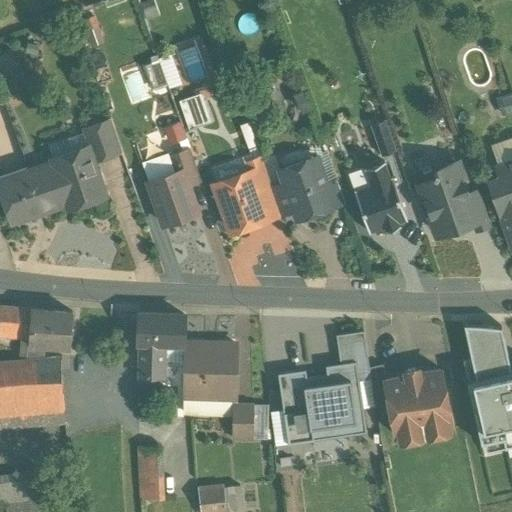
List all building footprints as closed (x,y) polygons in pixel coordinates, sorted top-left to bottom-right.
[(0,70),(6,79),(21,70),(10,51),(0,57),(0,70)] [(171,57),(143,68),(153,92),(167,86),(170,91),(182,86),(171,57)] [(202,102),(187,107),(195,133),(211,128),(202,102)] [(109,121),(82,131),(88,148),(94,165),(121,156),(109,121)] [(395,153),(385,125),(371,129),(381,158),(395,153)] [(54,165),(0,183),(0,189),(12,225),(68,206),(70,212),(105,200),(94,165),(88,148),(52,161),(54,165)] [(189,152),(169,159),(175,177),(184,174),(190,190),(201,186),(189,152)] [(261,162),(245,168),(250,180),(251,180),(257,195),(271,190),(261,162)] [(384,164),(365,171),(371,188),(354,194),(369,235),(385,230),(386,234),(388,234),(388,231),(397,228),(398,230),(400,230),(398,225),(407,222),(392,181),(390,181),(384,164)] [(457,165),(439,171),(437,176),(435,176),(433,180),(434,180),(434,183),(421,187),(439,237),(458,230),(457,228),(466,225),(466,227),(472,225),(475,224),(468,205),(469,198),(469,197),(457,165)] [(511,166),(497,171),(503,190),(492,194),(501,218),(511,250),(511,166)] [(305,172),(297,168),(286,172),(282,179),(285,188),(286,187),(295,213),(294,213),(297,221),(312,215),(313,218),(331,212),(331,211),(325,194),(328,193),(326,186),(321,174),(308,178),(305,172)] [(175,177),(150,186),(165,227),(199,215),(190,190),(184,174),(175,177)] [(250,180),(218,191),(233,234),(266,222),(257,195),(251,180),(250,180)] [(336,183),(326,186),(328,193),(325,194),(331,211),(345,206),(336,183)] [(285,188),(272,192),(280,217),(281,218),(294,213),(295,213),(286,187),(285,188)] [(271,190),(257,195),(266,222),(280,217),(272,192),(271,190)] [(478,194),(469,197),(469,198),(468,205),(475,224),(472,225),(475,233),(490,227),(478,194)] [(16,313),(0,311),(0,333),(14,335),(16,313)] [(31,314),(16,313),(14,335),(33,336),(31,314)] [(64,314),(31,314),(33,336),(36,364),(61,362),(67,361),(64,314)] [(168,319),(139,318),(138,367),(163,367),(163,339),(167,339),(168,319)] [(184,320),(168,319),(167,339),(163,339),(163,367),(163,373),(178,373),(178,399),(183,400),(182,370),(183,370),(183,348),(183,346),(184,320)] [(480,444),(511,436),(511,375),(500,329),(464,329),(478,380),(467,382),(480,444)] [(363,335),(336,340),(342,377),(358,374),(359,384),(370,383),(369,369),(363,335)] [(236,347),(183,346),(183,348),(183,370),(182,370),(183,400),(184,400),(235,403),(236,347)] [(36,364),(37,369),(0,372),(0,417),(64,412),(61,362),(36,364)] [(163,367),(138,367),(138,398),(178,399),(178,373),(163,373),(163,367)] [(383,367),(369,369),(370,383),(375,410),(389,408),(384,383),(386,383),(383,367)] [(417,372),(404,375),(405,379),(386,383),(384,383),(389,408),(395,436),(450,424),(439,372),(418,376),(417,372)] [(298,375),(279,378),(289,447),(314,444),(313,432),(344,427),(346,439),(367,437),(359,384),(358,374),(342,377),(300,383),(298,375)] [(178,399),(138,398),(140,418),(179,419),(178,399)] [(235,403),(184,400),(183,400),(183,416),(234,418),(234,408),(235,408),(235,403)] [(235,408),(234,408),(234,418),(233,442),(252,443),(252,408),(235,408)] [(266,408),(252,408),(252,443),(266,443),(266,408)] [(164,502),(162,452),(140,453),(141,504),(164,502)] [(0,509),(50,504),(46,475),(0,479),(0,509)] [(240,511),(237,490),(223,491),(226,511),(240,511)] [(223,491),(198,494),(200,510),(207,509),(225,507),(223,491)]
